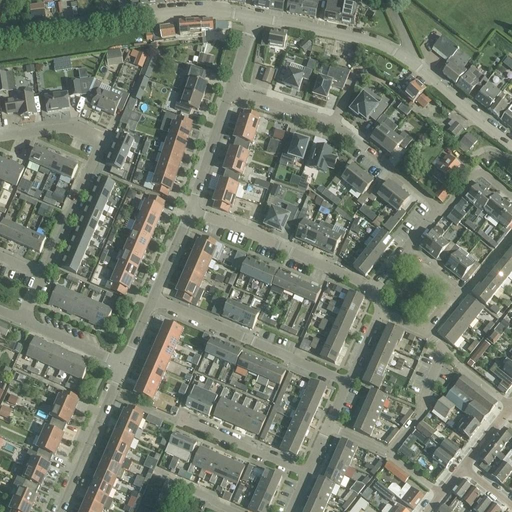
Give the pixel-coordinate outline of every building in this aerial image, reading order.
[(130,0),(132,9),(132,8),(148,5),(148,6),(164,4),(163,0),(130,0)] [(270,0),(252,0),(252,3),(255,3),(255,4),(254,7),(268,10),(270,0)] [(270,0),(268,10),(283,13),(285,0),(270,0)] [(289,0),(287,14),(301,16),(303,5),(303,0),(289,0)] [(307,0),(308,0),(306,6),(303,5),(301,16),(315,19),(318,2),(313,1),(312,0),(307,0)] [(325,21),(339,24),(343,0),(339,0),(339,4),(328,2),(325,21)] [(357,7),(349,6),(350,1),(349,1),(349,0),(343,0),(339,24),(353,26),(357,7)] [(44,6),(30,7),(32,20),(45,18),(44,6)] [(201,21),(202,38),(205,38),(204,32),(213,31),(212,20),(201,21)] [(189,21),(179,22),(180,40),(190,39),(190,32),(189,21)] [(202,38),(201,21),(189,21),(190,32),(190,39),(202,38)] [(146,35),(147,41),(154,40),(154,42),(162,41),(176,39),(175,35),(174,25),(160,28),(160,31),(152,32),(153,34),(146,35)] [(261,46),(269,48),(284,51),(287,34),(272,31),(272,34),(264,32),(261,46)] [(456,85),(462,78),(467,72),(464,70),(471,61),(442,38),(440,42),(433,50),(449,62),(445,67),(448,69),(443,75),(456,85)] [(307,40),(299,47),(304,53),(312,45),(307,40)] [(352,47),(348,57),(354,60),(358,50),(352,47)] [(161,58),(168,61),(170,49),(163,50),(161,58)] [(140,53),(134,65),(142,69),(147,56),(140,53)] [(113,57),(112,66),(131,67),(131,58),(113,57)] [(149,57),(147,62),(155,65),(157,60),(149,57)] [(200,58),(198,65),(211,69),(213,61),(200,58)] [(511,62),(507,59),(503,65),(511,72),(511,62)] [(310,60),(307,69),(314,71),(316,62),(310,60)] [(319,78),(313,96),(327,101),(331,87),(343,91),(351,71),(333,66),(329,81),(319,78)] [(482,89),(488,81),(482,77),(475,72),(476,71),(472,68),(458,87),(469,96),(477,85),(482,89)] [(283,86),(298,91),(302,79),(308,81),(312,72),(305,69),(303,75),(288,71),(283,86)] [(274,72),(267,70),(263,82),(270,85),(274,72)] [(203,77),(194,74),(188,72),(184,84),(189,86),(186,93),(202,98),(207,85),(201,83),(203,77)] [(413,104),(426,90),(417,82),(416,82),(410,77),(398,90),(413,104)] [(69,93),(45,97),(47,113),(56,112),(56,111),(69,109),(67,98),(82,96),(88,95),(94,80),(80,82),(68,84),(69,93)] [(103,112),(110,95),(99,90),(102,84),(96,81),(95,85),(90,94),(96,96),(91,107),(103,112)] [(476,101),(488,111),(501,95),(505,90),(498,84),(494,89),(489,85),(476,101)] [(124,108),(128,99),(129,96),(123,93),(113,88),(110,95),(103,112),(114,117),(118,106),(124,108)] [(198,111),(202,98),(186,93),(182,105),(177,104),(175,110),(180,112),(190,115),(192,109),(198,111)] [(21,117),(36,115),(33,95),(18,98),(18,101),(5,102),(7,115),(20,113),(21,117)] [(350,111),(358,118),(359,116),(366,122),(370,118),(375,122),(388,107),(382,102),(378,106),(364,95),(350,111)] [(498,119),(505,111),(511,103),(501,95),(488,111),(498,119)] [(122,119),(128,122),(137,102),(130,99),(122,119)] [(507,113),(501,121),(511,130),(511,107),(511,109),(507,113)] [(259,117),(245,112),(243,118),(241,117),(239,123),(238,128),(256,134),(259,123),(257,123),(259,117)] [(371,140),(381,148),(392,135),(382,127),(387,120),(382,116),(381,118),(375,126),(380,130),(371,140)] [(171,130),(190,136),(192,130),(190,129),(192,123),(178,118),(175,125),(173,124),(171,130)] [(456,137),(463,129),(456,123),(449,131),(456,137)] [(234,145),(249,149),(250,144),(252,145),(256,134),(238,128),(236,133),(234,139),(236,139),(234,145)] [(171,130),(167,142),(186,148),(190,136),(171,130)] [(279,131),(276,140),(283,142),(285,133),(279,131)] [(400,146),(405,150),(411,142),(413,140),(403,133),(398,139),(392,135),(381,148),(392,156),(400,146)] [(478,141),(468,133),(464,138),(474,146),(478,141)] [(115,145),(130,152),(134,154),(135,151),(131,149),(134,142),(119,135),(115,145)] [(309,142),(304,140),(304,139),(296,136),(291,150),(285,148),(279,165),(286,167),(288,164),(293,165),(295,159),(302,161),(309,142)] [(474,146),(464,138),(460,143),(470,151),(474,146)] [(271,141),(269,147),(277,150),(279,144),(271,141)] [(182,161),(186,148),(167,142),(163,155),(182,161)] [(110,155),(125,162),(130,164),(131,161),(127,159),(130,152),(115,145),(110,155)] [(227,160),(246,166),(249,155),(247,155),(249,149),(234,145),(232,150),(231,149),(229,155),(228,155),(229,155),(227,160)] [(317,146),(310,169),(325,174),(327,168),(333,170),(337,159),(330,157),(332,151),(317,146)] [(29,163),(40,168),(46,154),(35,149),(29,163)] [(40,168),(51,172),(57,158),(46,154),(40,168)] [(110,155),(106,165),(106,166),(112,169),(110,174),(123,180),(125,174),(121,172),(125,162),(110,155)] [(163,155),(159,167),(177,173),(182,161),(163,155)] [(444,186),(435,197),(442,204),(453,191),(445,185),(460,166),(448,156),(436,170),(437,171),(432,177),(444,186)] [(51,172),(61,177),(67,163),(57,158),(51,172)] [(8,162),(2,160),(0,164),(0,180),(5,182),(13,164),(8,162)] [(224,177),(238,181),(240,176),(242,177),(246,166),(227,160),(226,165),(225,165),(226,165),(224,171),(226,171),(224,177)] [(78,167),(67,163),(61,177),(72,181),(78,167)] [(24,169),(13,164),(5,182),(16,187),(24,169)] [(159,167),(155,179),(173,185),(177,173),(159,167)] [(340,173),(332,183),(337,187),(342,181),(352,189),(363,175),(353,167),(345,177),(340,173)] [(256,169),(255,176),(263,177),(264,170),(256,169)] [(362,207),(368,199),(370,197),(365,193),(373,183),(363,175),(352,189),(362,197),(357,203),(362,207)] [(302,176),(298,189),(307,192),(309,185),(306,185),(308,178),(302,176)] [(217,192),(235,198),(239,187),(237,187),(238,181),(224,177),(222,182),(220,181),(219,187),(218,187),(219,187),(217,192)] [(95,189),(111,196),(115,197),(116,194),(112,193),(115,185),(100,179),(95,189)] [(153,193),(167,197),(169,192),(171,192),(173,185),(155,179),(153,186),(155,187),(153,193)] [(370,197),(368,199),(373,204),(378,197),(388,205),(399,191),(389,183),(380,194),(376,190),(370,197)] [(473,190),(471,189),(462,200),(467,204),(469,202),(474,206),(486,191),(478,185),(473,190)] [(111,196),(95,189),(91,199),(106,206),(111,207),(112,205),(108,203),(111,196)] [(278,190),(276,195),(289,198),(290,193),(278,190)] [(326,191),(322,196),(327,200),(331,195),(326,191)] [(409,199),(399,191),(388,205),(398,213),(393,219),(392,218),(384,228),(390,233),(406,214),(401,210),(409,199)] [(478,218),(482,213),(484,211),(483,211),(494,198),(486,191),(474,206),(479,211),(474,215),(478,218)] [(30,192),(28,196),(38,200),(40,196),(30,192)] [(235,198),(217,192),(215,197),(213,203),(215,203),(213,209),(228,214),(230,208),(232,209),(235,198)] [(64,198),(54,193),(51,201),(49,205),(55,207),(57,203),(62,205),(64,198)] [(487,222),(491,217),(504,202),(496,195),(494,198),(483,211),(484,211),(488,215),(484,220),(487,222)] [(27,198),(25,202),(36,207),(37,203),(27,198)] [(141,213),(159,220),(163,211),(162,210),(164,203),(151,198),(148,204),(146,203),(141,213)] [(87,209),(102,216),(106,218),(108,215),(103,213),(106,206),(91,199),(87,209)] [(491,217),(499,224),(511,208),(504,202),(491,217)] [(330,206),(327,205),(323,203),(321,208),(325,210),(328,212),(330,206)] [(273,207),(264,227),(284,235),(287,228),(291,230),(300,210),(290,205),(286,213),(273,207)] [(363,207),(359,212),(363,216),(367,210),(363,207)] [(454,210),(451,215),(460,223),(466,215),(456,207),(454,210)] [(501,232),(506,236),(511,230),(509,228),(511,224),(511,208),(499,224),(504,228),(501,232)] [(82,219),(98,226),(102,228),(103,225),(99,223),(102,216),(87,209),(82,219)] [(305,243),(313,225),(307,222),(309,217),(306,216),(308,212),(302,210),(295,227),(300,229),(295,239),(305,243)] [(342,222),(344,219),(350,222),(352,219),(342,212),(339,216),(340,216),(338,218),(336,222),(338,224),(340,220),(342,222)] [(137,223),(155,230),(159,220),(141,213),(137,223)] [(447,219),(455,225),(457,227),(460,223),(451,215),(447,219)] [(78,229),(93,236),(98,238),(99,235),(95,233),(98,226),(82,219),(78,229)] [(0,230),(0,236),(8,240),(14,227),(4,222),(0,230)] [(314,247),(322,229),(324,224),(321,222),(319,227),(313,225),(305,243),(314,247)] [(133,233),(150,241),(155,230),(137,223),(133,233)] [(357,227),(353,225),(350,231),(354,233),(358,235),(361,231),(356,228),(357,227)] [(14,227),(8,240),(19,245),(25,231),(14,227)] [(439,228),(436,228),(420,248),(428,254),(441,239),(444,235),(444,232),(439,228)] [(74,239),(89,246),(93,248),(95,245),(90,243),(93,236),(78,229),(74,239)] [(324,251),(332,233),(322,229),(314,247),(324,251)] [(19,245),(29,249),(35,236),(25,231),(19,245)] [(477,235),(481,238),(485,241),(488,238),(483,234),(480,231),(477,235)] [(332,233),(324,251),(333,255),(340,239),(343,240),(345,234),(340,232),(338,236),(332,233)] [(382,232),(375,241),(387,251),(394,242),(382,232)] [(129,243),(146,251),(150,241),(133,233),(129,243)] [(46,240),(35,236),(29,249),(40,254),(46,240)] [(199,242),(194,253),(212,260),(216,250),(215,249),(217,244),(203,238),(201,243),(199,242)] [(485,241),(495,250),(498,246),(488,238),(485,241)] [(69,249),(85,256),(89,258),(90,255),(86,253),(89,246),(74,239),(69,249)] [(443,253),(447,256),(455,246),(451,242),(448,245),(441,239),(428,254),(436,261),(443,253)] [(368,250),(380,260),(387,251),(375,241),(368,250)] [(124,253),(142,261),(146,251),(129,243),(124,253)] [(453,274),(468,256),(455,246),(447,256),(452,259),(445,268),(453,274)] [(65,259),(80,266),(85,268),(86,265),(82,263),(85,256),(69,249),(65,259)] [(368,250),(361,259),(372,269),(380,260),(368,250)] [(120,263),(137,271),(142,261),(124,253),(120,263)] [(207,270),(212,260),(194,253),(190,262),(207,270)] [(486,254),(479,262),(482,264),(486,259),(489,256),(486,254)] [(502,262),(511,269),(511,258),(508,255),(502,262)] [(472,276),(480,266),(468,256),(453,274),(461,281),(468,273),(472,276)] [(65,259),(61,268),(61,269),(76,275),(81,277),(82,274),(78,272),(80,266),(65,259)] [(353,268),(365,278),(372,269),(361,259),(353,268)] [(258,264),(247,260),(240,275),(241,275),(239,279),(242,280),(244,276),(251,279),(258,264)] [(186,272),(203,280),(207,270),(190,262),(186,272)] [(497,269),(508,278),(511,273),(511,269),(502,262),(497,269)] [(137,271),(120,263),(116,273),(133,281),(137,271)] [(254,280),(261,284),(268,268),(258,264),(251,279),(249,283),(252,285),(254,280)] [(277,273),(272,270),(268,268),(261,284),(259,288),(262,289),(264,285),(271,288),(277,273)] [(491,276),(503,285),(508,278),(497,269),(491,276)] [(181,282),(199,290),(203,280),(186,272),(181,282)] [(129,291),(133,281),(116,273),(111,283),(113,284),(111,291),(125,297),(127,290),(129,291)] [(283,291),(289,278),(278,273),(273,287),(283,291)] [(225,284),(228,285),(232,287),(237,276),(233,275),(230,281),(227,279),(225,284)] [(491,276),(486,283),(497,292),(503,285),(491,276)] [(294,296),(300,282),(289,278),(283,291),(294,296)] [(199,290),(181,282),(177,293),(179,293),(176,299),(190,305),(193,299),(194,300),(199,290)] [(304,300),(310,287),(300,282),(294,296),(304,300)] [(480,286),(478,288),(492,299),(497,292),(486,283),(482,287),(480,286)] [(49,304),(61,309),(68,291),(57,286),(49,304)] [(304,300),(315,305),(321,291),(310,287),(304,300)] [(486,306),(492,299),(478,288),(472,295),(486,306)] [(71,314),(79,296),(68,291),(61,309),(71,314)] [(364,299),(348,292),(346,297),(348,298),(345,303),(360,309),(364,299)] [(79,296),(71,314),(82,319),(90,301),(79,296)] [(469,297),(461,306),(476,319),(484,309),(469,297)] [(90,301),(82,319),(93,324),(101,306),(90,301)] [(222,318),(228,320),(232,322),(238,307),(240,302),(237,301),(236,305),(228,302),(222,318)] [(339,311),(355,318),(360,309),(345,303),(343,307),(342,306),(339,311)] [(238,307),(232,322),(242,326),(242,325),(249,311),(250,307),(247,305),(246,310),(238,307)] [(113,311),(101,306),(93,324),(105,329),(113,311)] [(453,316),(468,328),(476,319),(461,306),(453,316)] [(490,310),(497,315),(500,312),(493,306),(490,310)] [(249,311),(242,325),(242,326),(252,331),(259,315),(260,311),(257,310),(256,314),(249,311)] [(339,317),(337,321),(351,328),(355,318),(339,311),(337,316),(339,317)] [(258,321),(263,323),(269,325),(273,315),(267,312),(266,315),(265,319),(260,317),(258,321)] [(273,315),(269,325),(275,328),(276,324),(276,323),(279,316),(273,314),(273,315)] [(468,328),(453,316),(446,325),(461,337),(468,328)] [(347,337),(351,328),(337,321),(335,326),(333,325),(331,330),(347,337)] [(504,321),(500,325),(506,330),(510,326),(504,321)] [(0,322),(0,327),(7,331),(9,327),(0,322)] [(183,331),(166,324),(161,334),(179,342),(183,331)] [(438,335),(453,347),(461,337),(446,325),(438,335)] [(279,330),(284,332),(290,334),(291,330),(281,326),(279,330)] [(404,333),(388,326),(384,336),(400,343),(404,333)] [(0,335),(6,338),(8,332),(7,331),(0,327),(0,335)] [(329,340),(343,346),(347,337),(331,330),(329,334),(331,335),(329,340)] [(494,332),(487,341),(493,347),(501,338),(494,332)] [(179,342),(161,334),(157,344),(174,352),(179,342)] [(400,343),(384,336),(380,345),(394,352),(396,347),(398,348),(400,343)] [(34,339),(30,348),(26,357),(38,362),(45,344),(34,339)] [(215,359),(222,345),(222,344),(212,339),(205,354),(205,355),(204,359),(207,360),(207,359),(214,362),(215,359)] [(339,355),(343,346),(329,340),(327,344),(325,344),(323,348),(339,355)] [(485,342),(481,347),(486,351),(490,346),(485,342)] [(56,349),(45,344),(38,362),(49,367),(56,349)] [(174,352),(157,344),(153,354),(170,361),(174,352)] [(222,344),(222,345),(215,359),(214,362),(214,363),(217,364),(218,360),(225,363),(232,348),(222,344)] [(394,352),(380,345),(375,355),(391,362),(394,357),(392,356),(394,352)] [(242,352),(236,350),(232,348),(225,363),(224,367),(227,369),(228,364),(236,368),(242,352)] [(335,365),(339,355),(323,348),(321,353),(323,354),(320,359),(335,365)] [(67,353),(56,349),(49,367),(59,371),(67,353)] [(70,376),(78,358),(67,353),(59,371),(70,376)] [(170,361),(153,354),(148,364),(166,371),(170,361)] [(248,373),(254,359),(243,354),(237,368),(248,373)] [(375,355),(371,365),(385,371),(388,366),(389,367),(391,362),(375,355)] [(470,360),(470,361),(475,365),(479,361),(474,357),(470,360)] [(78,358),(70,376),(82,381),(90,363),(78,358)] [(248,373),(259,377),(264,364),(254,359),(248,373)] [(507,392),(511,386),(511,363),(510,362),(505,368),(501,365),(499,369),(495,366),(490,372),(502,382),(499,386),(507,392)] [(166,371),(148,364),(144,374),(161,381),(166,371)] [(264,364),(259,377),(269,382),(275,368),(264,364)] [(385,371),(371,365),(367,374),(383,381),(385,376),(384,375),(385,371)] [(275,368),(269,382),(280,386),(286,373),(275,368)] [(161,381),(144,374),(140,384),(157,391),(161,381)] [(383,381),(367,374),(363,384),(379,391),(383,381)] [(23,377),(20,382),(31,387),(33,382),(23,377)] [(458,432),(469,441),(498,404),(463,377),(445,400),(443,398),(433,411),(445,420),(455,407),(468,419),(458,432)] [(237,381),(236,384),(231,382),(230,386),(240,391),(242,387),(242,386),(243,384),(237,381)] [(311,381),(306,392),(322,399),(327,388),(311,381)] [(157,391),(140,384),(135,394),(153,402),(157,391)] [(197,413),(206,392),(203,391),(195,387),(185,408),(197,413)] [(213,417),(225,422),(232,405),(230,404),(230,403),(223,400),(224,397),(226,397),(228,392),(224,390),(219,399),(221,400),(213,417)] [(387,398),(381,395),(371,391),(367,401),(383,408),(387,398)] [(208,418),(217,397),(209,393),(206,392),(197,413),(208,418)] [(306,392),(302,401),(318,408),(322,399),(306,392)] [(55,408),(73,415),(77,405),(76,404),(78,399),(64,393),(62,398),(60,397),(55,408)] [(292,393),(289,399),(298,404),(302,398),(292,393)] [(232,405),(225,422),(236,427),(243,410),(241,409),(241,408),(234,405),(236,401),(237,401),(239,397),(234,395),(230,403),(230,404),(232,405)] [(11,396),(8,403),(15,406),(18,399),(11,396)] [(243,410),(236,427),(247,432),(254,414),(252,413),(245,409),(246,406),(248,406),(250,402),(245,400),(241,408),(241,409),(243,410)] [(318,408),(302,401),(297,411),(313,418),(318,408)] [(363,411),(379,418),(380,414),(383,408),(367,401),(363,411)] [(8,405),(4,416),(15,420),(19,409),(8,405)] [(254,414),(247,432),(258,437),(266,418),(256,414),(258,411),(260,407),(256,405),(252,413),(254,414)] [(295,413),(297,408),(289,405),(287,410),(295,413)] [(138,430),(142,419),(140,419),(143,413),(129,407),(127,413),(125,412),(120,422),(138,430)] [(68,426),(73,415),(55,408),(51,418),(53,419),(51,424),(64,430),(67,425),(68,426)] [(309,428),(313,418),(297,411),(293,421),(309,428)] [(358,421),(374,428),(379,418),(363,411),(358,421)] [(405,417),(408,420),(414,414),(410,411),(405,417)] [(148,415),(146,422),(151,424),(154,418),(148,415)] [(408,420),(405,417),(400,424),(403,427),(408,420)] [(309,428),(293,421),(289,431),(305,438),(309,428)] [(354,431),(370,438),(374,428),(358,421),(354,431)] [(134,440),(138,430),(120,422),(116,432),(134,440)] [(62,435),(64,430),(51,424),(49,429),(47,428),(42,438),(59,446),(64,436),(62,435)] [(435,434),(431,432),(421,424),(416,430),(427,438),(430,441),(435,434)] [(387,433),(390,435),(394,438),(399,432),(396,429),(393,432),(390,430),(387,433)] [(284,441),(300,448),(305,438),(289,431),(284,441)] [(129,449),(134,440),(116,432),(112,442),(129,449)] [(428,442),(423,438),(416,432),(412,437),(424,447),(428,442)] [(490,446),(500,453),(511,439),(502,432),(490,446)] [(185,439),(174,434),(165,454),(174,458),(176,459),(185,439)] [(385,442),(389,444),(394,438),(390,435),(385,442)] [(55,456),(59,446),(42,438),(37,449),(39,449),(37,455),(51,461),(53,456),(55,456)] [(197,444),(185,439),(176,459),(179,461),(188,464),(197,444)] [(460,452),(453,445),(447,441),(442,447),(433,439),(430,443),(453,461),(460,452)] [(18,454),(22,446),(11,441),(7,449),(18,454)] [(300,448),(284,441),(280,451),(296,458),(300,448)] [(342,441),(337,451),(353,458),(358,448),(342,441)] [(125,459),(129,449),(112,442),(108,452),(125,459)] [(432,459),(446,470),(453,461),(430,443),(426,448),(435,455),(432,459)] [(399,452),(408,460),(413,454),(403,446),(399,452)] [(489,467),(500,453),(490,446),(479,460),(489,467)] [(204,471),(211,453),(200,448),(192,466),(191,465),(187,474),(192,476),(194,472),(193,471),(195,467),(202,470),(204,471)] [(51,461),(37,455),(29,451),(22,467),(46,477),(50,467),(49,466),(51,461)] [(337,451),(333,461),(349,468),(353,458),(337,451)] [(121,469),(125,459),(108,452),(103,462),(121,469)] [(222,458),(211,453),(204,471),(202,470),(198,479),(200,480),(203,481),(205,476),(204,476),(206,472),(213,475),(215,475),(222,458)] [(233,463),(222,458),(215,475),(213,475),(209,484),(211,484),(214,486),(216,481),(215,481),(217,477),(224,480),(224,479),(226,480),(233,463)] [(487,475),(501,486),(511,471),(511,462),(508,460),(506,458),(495,472),(492,469),(487,475)] [(375,467),(379,470),(384,463),(381,460),(375,467)] [(333,461),(328,471),(344,478),(349,468),(333,461)] [(117,479),(121,469),(103,462),(99,471),(117,479)] [(409,478),(389,462),(384,469),(404,484),(409,478)] [(245,468),(233,463),(226,480),(224,479),(224,480),(220,488),(220,489),(222,489),(222,490),(225,491),(227,486),(226,486),(228,482),(237,485),(245,468)] [(365,468),(372,471),(370,473),(373,476),(378,471),(379,470),(375,467),(374,468),(367,464),(365,468)] [(41,487),(46,477),(22,467),(16,482),(24,485),(37,492),(40,486),(41,487)] [(112,489),(117,479),(99,471),(95,481),(112,489)] [(266,471),(262,481),(277,488),(282,478),(266,471)] [(319,479),(335,486),(340,488),(344,478),(328,471),(324,480),(320,478),(319,479)] [(163,489),(166,483),(154,478),(151,484),(163,489)] [(361,485),(364,488),(370,481),(366,478),(361,485)] [(315,489),(331,496),(335,486),(319,479),(315,489)] [(108,499),(112,489),(95,481),(90,491),(108,499)] [(262,481),(257,491),(273,498),(277,488),(262,481)] [(453,511),(458,506),(472,488),(463,481),(453,494),(457,498),(448,509),(443,506),(438,511),(453,511)] [(375,487),(373,489),(390,503),(395,497),(388,491),(378,483),(375,487)] [(163,489),(151,484),(149,489),(161,494),(163,489)] [(35,497),(37,492),(24,485),(21,490),(19,490),(15,500),(32,508),(37,497),(35,497)] [(364,488),(361,485),(356,491),(359,494),(364,488)] [(392,486),(388,491),(395,497),(414,511),(424,498),(406,485),(400,493),(400,490),(395,486),(392,486)] [(481,495),(472,488),(458,506),(460,508),(464,503),(470,508),(472,506),(481,495)] [(158,500),(161,494),(149,489),(147,495),(158,500)] [(311,499),(326,506),(331,496),(315,489),(311,499)] [(104,509),(108,500),(108,499),(90,491),(86,501),(104,509)] [(253,501),(269,508),(273,498),(257,491),(253,501)] [(226,493),(223,500),(229,503),(232,496),(226,493)] [(156,505),(158,500),(147,495),(144,500),(156,505)] [(247,496),(244,504),(250,507),(253,498),(247,496)] [(347,502),(351,505),(356,499),(352,496),(347,502)] [(474,509),(477,511),(487,511),(493,505),(484,497),(474,509)] [(306,508),(314,511),(323,511),(326,506),(311,499),(306,508)] [(361,499),(350,511),(359,511),(361,510),(364,511),(369,505),(361,499)] [(11,511),(30,511),(32,508),(15,500),(10,510),(12,511),(11,511)] [(154,511),(156,505),(144,500),(142,506),(154,511)] [(84,511),(102,511),(104,509),(86,501),(82,511),(84,511)] [(266,511),(269,508),(253,501),(248,511),(250,511),(266,511)] [(351,505),(347,502),(342,508),(346,511),(351,505)]
